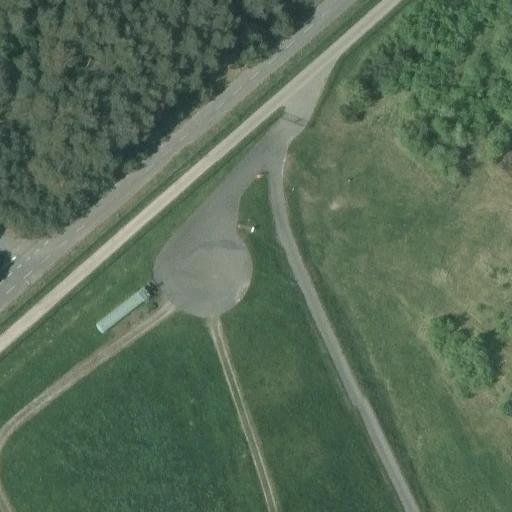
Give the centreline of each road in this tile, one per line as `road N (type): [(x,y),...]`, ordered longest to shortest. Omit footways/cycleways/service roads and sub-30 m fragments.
road 1 (track): [(315,69),(273,155),(282,230),(411,511)]
road 2 (track): [(0,343),(315,69)]
road 3 (track): [(182,303),(0,438)]
road 4 (track): [(270,511),(209,311)]
